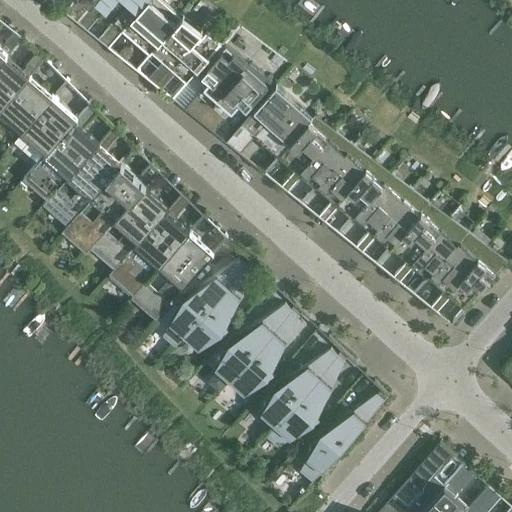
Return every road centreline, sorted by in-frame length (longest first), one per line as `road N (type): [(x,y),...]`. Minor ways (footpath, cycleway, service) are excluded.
road 1 (residential): [(448,377),(13,0)]
road 2 (residential): [(448,377),(340,501)]
